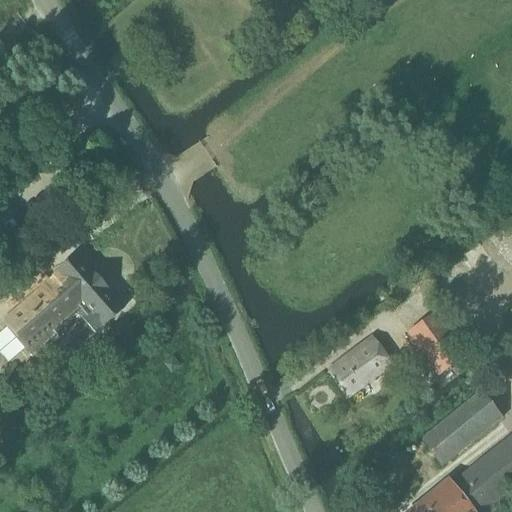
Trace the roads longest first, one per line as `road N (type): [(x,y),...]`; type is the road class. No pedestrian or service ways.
road 1 (tertiary): [(311,511),(178,209),(46,0)]
road 2 (track): [(438,16),(178,209)]
